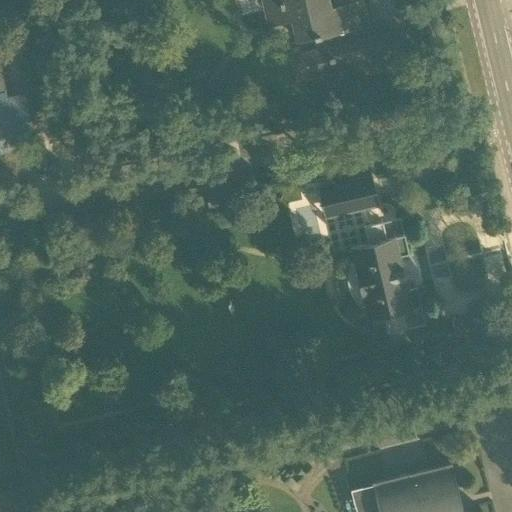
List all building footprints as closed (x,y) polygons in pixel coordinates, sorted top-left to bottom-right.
[(259,0),(266,28),(289,22),(294,42),(312,38),(314,49),(298,53),(305,80),(369,65),(372,75),(411,66),(411,65),(400,24),(372,31),(372,35),(358,39),(356,29),(368,26),(363,1),(362,1),(331,8),(328,0),(259,0)] [(24,38),(41,35),(35,4),(18,8),(24,38)] [(0,155),(18,152),(18,150),(14,133),(29,130),(22,93),(6,97),(0,67),(0,155)] [(378,207),(370,175),(317,188),(325,220),(378,207)] [(386,240),(380,222),(362,227),(366,244),(349,248),(352,262),(346,264),(347,269),(345,276),(346,284),(348,292),(351,298),(354,302),(356,309),(363,307),(366,321),(382,317),(386,335),(387,335),(405,330),(401,312),(419,307),(420,307),(416,290),(415,289),(407,291),(399,257),(407,255),(403,236),(386,240)] [(371,485),(349,491),(352,500),(355,511),(461,511),(450,463),(371,483),(371,485)]
